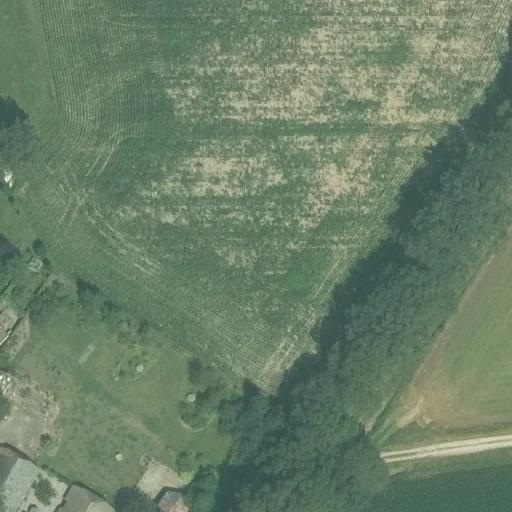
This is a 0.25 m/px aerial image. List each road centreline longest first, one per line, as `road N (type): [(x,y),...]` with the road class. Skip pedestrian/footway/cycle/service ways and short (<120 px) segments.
road 1 (unclassified): [(288,511),(511,168)]
road 2 (track): [(324,459),(511,438)]
